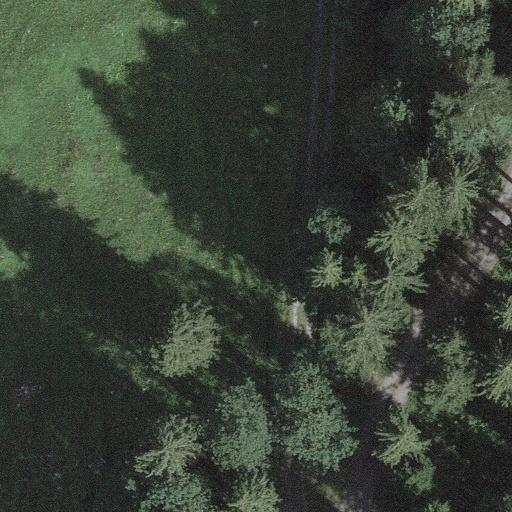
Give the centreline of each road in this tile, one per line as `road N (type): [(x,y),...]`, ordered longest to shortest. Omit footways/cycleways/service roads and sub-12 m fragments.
road 1 (track): [(329,0),(295,511)]
road 2 (track): [(511,196),(445,300),(344,511)]
